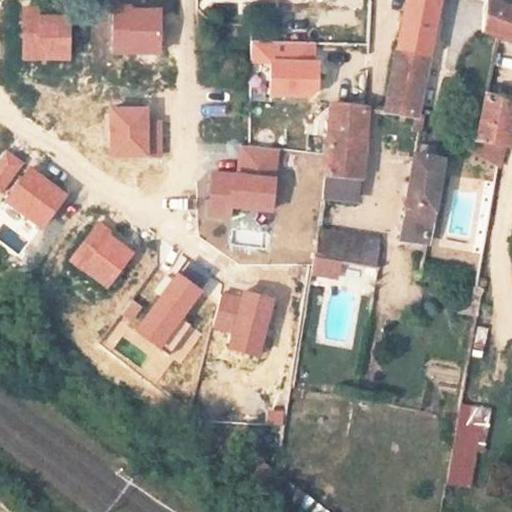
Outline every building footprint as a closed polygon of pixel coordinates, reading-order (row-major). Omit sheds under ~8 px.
[(402,0),(383,108),(423,115),(440,0),(402,0)] [(154,50),(155,8),(126,7),(126,3),(109,3),(109,49),(154,50)] [(511,41),(511,38),(511,10),(486,3),(481,32),(511,41)] [(313,91),(313,63),(308,62),(309,42),(247,41),(247,62),(267,62),(266,95),(307,96),(313,91)] [(468,136),(508,148),(511,128),(511,123),(503,122),(508,98),(480,94),(468,136)] [(333,104),(328,136),(363,140),(366,108),(333,104)] [(363,140),(328,136),(324,199),(314,258),(377,269),(379,241),(322,232),(327,202),(356,204),(363,140)] [(266,210),(273,149),(237,144),(233,175),(208,172),(203,215),(224,217),(226,206),(266,210)] [(0,147),(0,175),(14,158),(0,147)] [(443,157),(415,152),(405,214),(432,218),(443,157)] [(56,191),(21,164),(0,191),(0,196),(32,222),(56,191)] [(432,218),(405,214),(401,237),(429,241),(432,218)] [(173,313),(193,287),(171,270),(160,285),(164,289),(159,295),(155,291),(128,326),(161,351),(184,321),(173,313)] [(160,285),(155,291),(159,295),(164,289),(160,285)] [(214,295),(205,327),(225,333),(220,349),(249,357),(264,301),(236,293),(234,300),(214,295)] [(279,445),(287,388),(271,385),(262,443),(279,445)] [(486,453),(490,405),(456,403),(450,485),(472,487),(475,452),(486,453)] [(328,511),(261,464),(242,491),(273,511),(328,511)]
